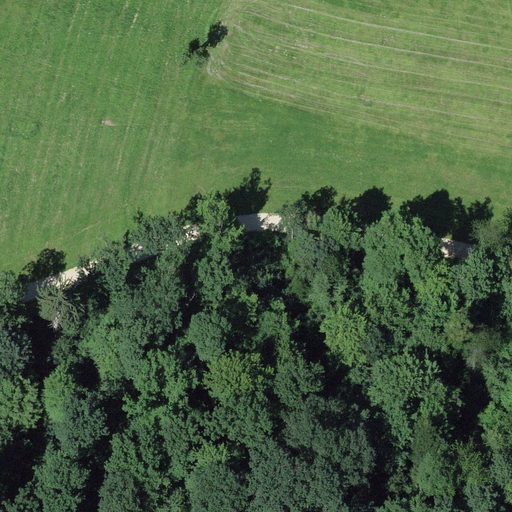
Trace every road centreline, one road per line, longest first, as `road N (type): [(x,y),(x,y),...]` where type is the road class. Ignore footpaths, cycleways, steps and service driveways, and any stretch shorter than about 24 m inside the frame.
road 1 (track): [(511,262),(263,218),(173,237),(0,300)]
road 2 (track): [(232,511),(511,453)]
